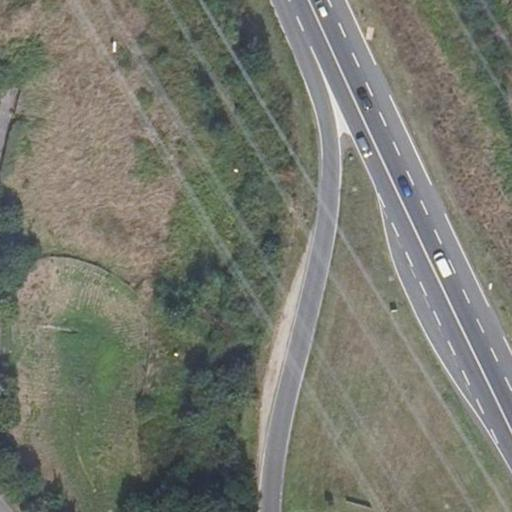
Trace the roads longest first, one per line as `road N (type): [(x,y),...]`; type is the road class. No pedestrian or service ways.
road 1 (primary): [(304,0),(296,34),(322,104),(325,181),(262,511)]
road 2 (primary): [(511,436),(308,0)]
